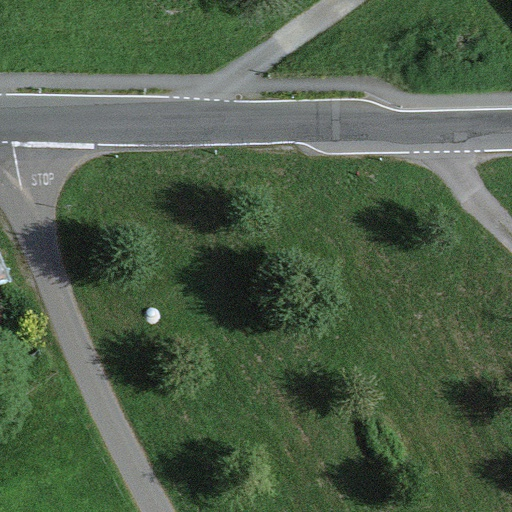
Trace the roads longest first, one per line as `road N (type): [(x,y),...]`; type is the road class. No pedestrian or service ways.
road 1 (tertiary): [(0,128),(302,121),(511,127)]
road 2 (unclassified): [(0,156),(121,441),(163,511)]
